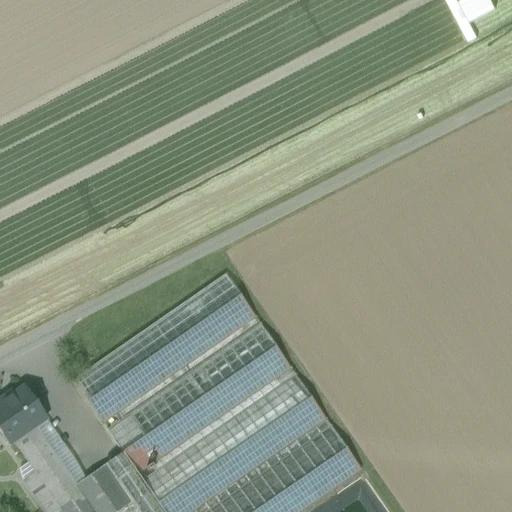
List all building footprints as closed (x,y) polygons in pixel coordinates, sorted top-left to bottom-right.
[(224,275),(71,381),(102,425),(255,319),(224,275)] [(260,326),(130,415),(160,460),(290,370),(260,326)] [(295,377),(141,483),(161,511),(194,511),(326,421),(295,377)] [(24,390),(4,403),(2,401),(0,402),(0,432),(10,447),(37,428),(45,422),(24,390)] [(160,460),(130,415),(106,432),(122,455),(137,476),(160,460)] [(75,486),(37,428),(14,444),(34,475),(22,483),(42,511),(61,511),(83,497),(75,487),(75,486)] [(330,428),(207,511),(303,511),(361,472),(330,428)] [(137,476),(122,455),(104,467),(131,505),(131,504),(136,511),(161,511),(141,483),(137,476)] [(104,467),(75,486),(75,487),(83,497),(61,511),(120,511),(131,505),(104,467)]
